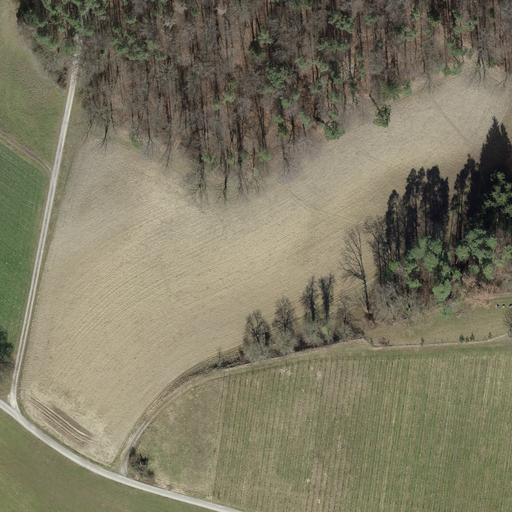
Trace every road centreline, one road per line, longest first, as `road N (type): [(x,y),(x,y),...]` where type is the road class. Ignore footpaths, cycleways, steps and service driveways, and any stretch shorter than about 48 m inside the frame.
road 1 (track): [(511,345),(321,354),(203,379),(138,433),(117,478)]
road 2 (track): [(19,417),(15,379),(90,0)]
road 3 (track): [(231,511),(96,469),(19,417)]
